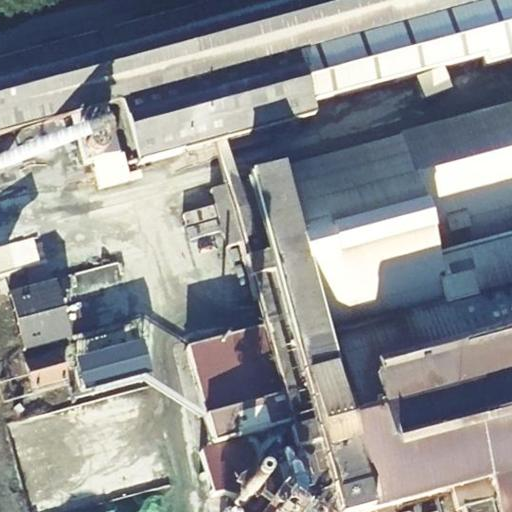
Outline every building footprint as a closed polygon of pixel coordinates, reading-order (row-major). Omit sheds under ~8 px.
[(297,60),(511,1),(511,0),(249,0),(0,66),(0,139),(118,109),(162,97),(207,85),(222,147),(252,139),(313,122),(309,109),(297,60)] [(511,1),(297,60),(309,109),(484,63),(485,69),(511,62),(511,1)] [(162,97),(178,159),(222,147),(207,85),(162,97)] [(178,159),(162,97),(118,109),(134,169),(178,159)] [(283,328),(291,357),(511,298),(511,114),(263,182),(230,189),(245,248),(260,244),(283,328)] [(92,122),(78,126),(76,130),(83,158),(84,159),(89,162),(94,162),(99,160),(102,158),(104,155),(97,129),(96,126),(92,122)] [(0,273),(2,281),(29,273),(22,249),(0,254),(0,273)] [(9,299),(23,355),(69,342),(54,287),(9,299)] [(511,511),(511,298),(291,357),(302,395),(309,430),(301,433),(289,436),(309,511),(390,511),(454,496),(484,488),(491,511),(511,511)] [(283,328),(274,330),(263,333),(270,362),(274,362),(282,360),(291,357),(283,328)] [(270,362),(263,333),(187,354),(206,421),(281,401),(270,362)] [(57,356),(25,365),(33,394),(65,385),(57,356)] [(282,360),(274,362),(270,362),(281,401),(285,400),(292,398),(302,395),(291,357),(282,360)] [(249,441),(239,444),(245,469),(254,466),(249,441)] [(216,476),(245,469),(239,444),(209,451),(216,476)] [(491,511),(484,488),(454,496),(458,511),(491,511)] [(303,511),(278,495),(267,511),(303,511)]
